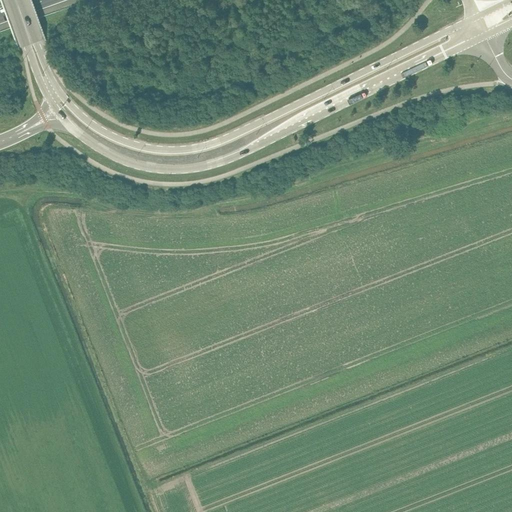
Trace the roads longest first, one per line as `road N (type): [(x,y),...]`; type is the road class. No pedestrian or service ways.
road 1 (secondary): [(477,16),(194,147),(111,135),(69,105),(52,79)]
road 2 (secondary): [(70,126),(131,164),(212,164),(485,35)]
